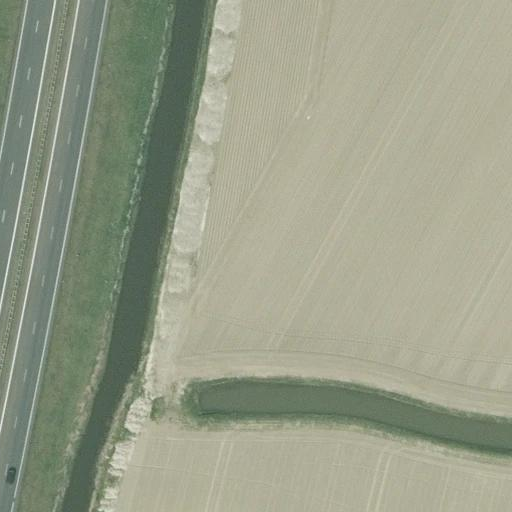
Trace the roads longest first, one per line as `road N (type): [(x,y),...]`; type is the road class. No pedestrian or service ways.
road 1 (trunk): [(0,466),(83,0)]
road 2 (trunk): [(33,0),(0,180)]
